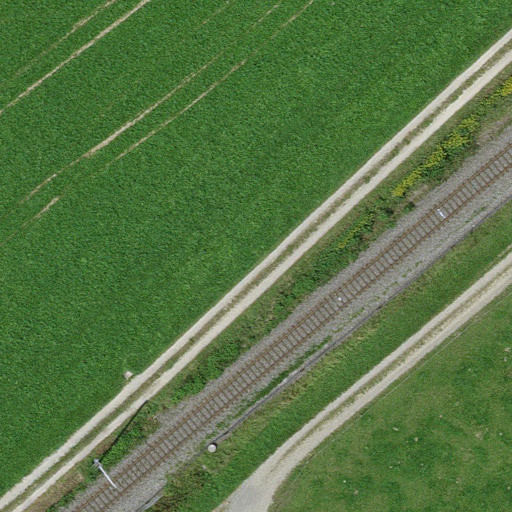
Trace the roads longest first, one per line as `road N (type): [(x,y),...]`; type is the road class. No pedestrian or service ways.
road 1 (track): [(511,74),(3,511)]
road 2 (track): [(248,511),(511,275)]
